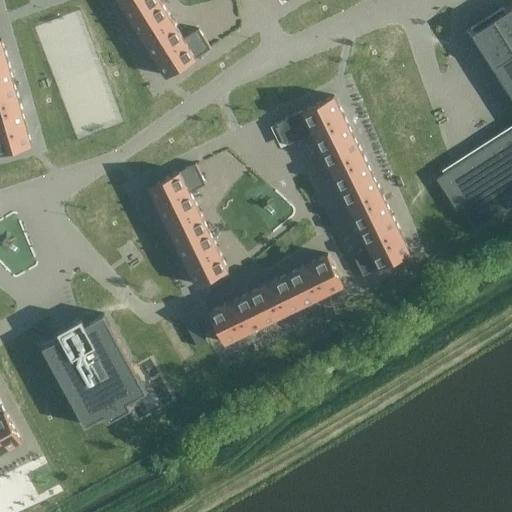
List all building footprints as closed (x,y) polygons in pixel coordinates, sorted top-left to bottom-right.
[(184,38),(160,0),(119,0),(167,76),(211,49),(199,29),(184,38)] [(511,206),(511,8),(507,11),(496,18),(493,13),(470,28),(511,92),(511,130),(445,173),(437,178),(457,209),(462,206),(477,229),(511,206)] [(0,153),(32,144),(2,39),(0,39),(0,153)] [(411,252),(334,96),(277,123),(279,126),(276,127),(284,143),(286,142),(288,144),(313,132),(369,247),(354,254),(364,275),(411,252)] [(228,269),(190,192),(206,184),(196,163),(149,186),(197,285),(228,269)] [(225,342),(343,286),(329,255),(210,312),(225,342)] [(147,391),(105,314),(86,324),(82,318),(59,331),(62,337),(43,347),(86,425),(105,415),(108,421),(132,408),(128,402),(147,391)] [(0,453),(22,441),(0,400),(0,453)]
